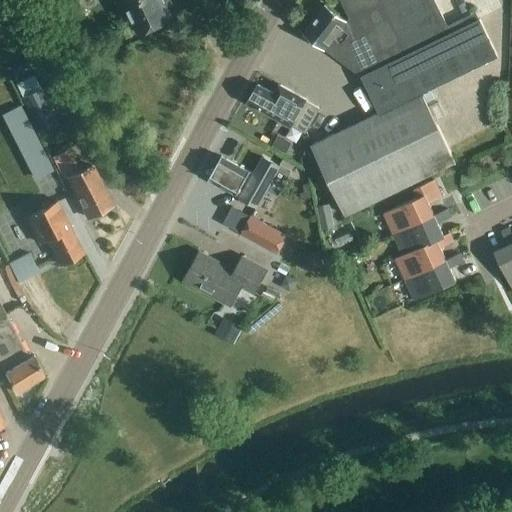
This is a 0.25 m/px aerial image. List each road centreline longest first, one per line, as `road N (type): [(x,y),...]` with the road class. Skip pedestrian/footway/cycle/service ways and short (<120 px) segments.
road 1 (tertiary): [(0,508),(276,0)]
road 2 (track): [(511,410),(344,446),(208,511)]
